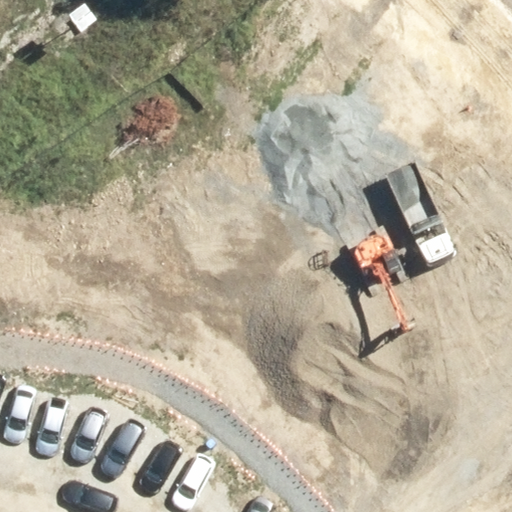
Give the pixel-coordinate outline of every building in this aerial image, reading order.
[(511,0),(427,0),(372,82),(411,108),(394,132),(447,168),(511,72),(511,0)] [(283,161),(273,170),(252,144),(164,218),(221,287),(207,298),(228,323),(239,314),(268,348),(359,273),(296,197),(306,189),(283,161)] [(441,288),(507,223),(476,192),(410,256),(441,288)] [(492,431),(480,431),(436,379),(411,400),(399,385),(347,429),(360,443),(336,463),(377,511),(509,511),(511,510),(511,468),(500,454),(502,447),(500,441),(496,435),(492,431)] [(196,511),(208,502),(216,511),(302,511),(281,486),(275,491),(239,448),(181,496),(195,511),(196,511)]
